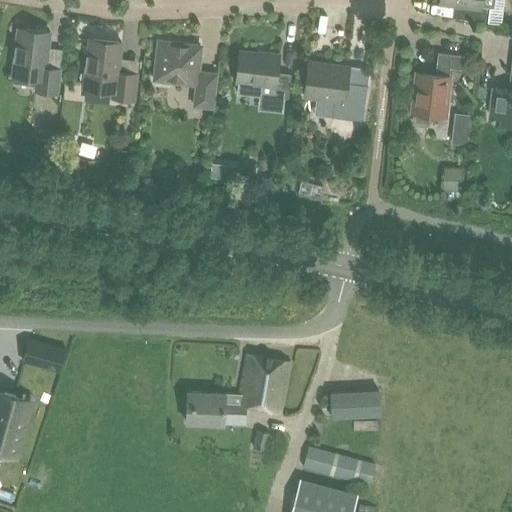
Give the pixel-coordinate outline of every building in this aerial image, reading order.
[(480,0),(438,0),(438,1),(460,4),(458,17),(487,20),(489,7),(480,6),(480,0)] [(11,74),(36,77),(34,90),(56,92),(59,67),(45,66),(49,31),(17,27),(11,74)] [(88,38),(83,87),(86,87),(85,100),(110,103),(110,97),(133,100),(136,75),(117,72),(121,41),(88,38)] [(153,81),(196,86),(194,106),(212,108),(216,74),(198,72),(201,48),(179,46),(180,43),(158,40),(153,81)] [(238,52),(234,83),(260,86),(260,88),(274,90),(273,98),(287,99),(291,75),(276,73),(279,55),(264,53),(264,55),(238,52)] [(429,115),(446,117),(451,68),(463,69),(465,55),(438,52),(435,74),(416,72),(412,113),(415,113),(416,116),(427,117),(429,115)] [(511,60),(508,89),(492,87),(489,115),(499,116),(499,120),(511,121),(511,60)] [(308,63),(306,85),(316,100),(322,96),(334,98),(333,107),(354,109),(358,84),(345,83),(346,71),(334,70),(335,66),(308,63)] [(361,84),(360,102),(374,102),(375,84),(361,84)] [(125,160),(127,150),(113,148),(112,158),(125,160)] [(210,177),(219,178),(221,164),(211,163),(210,177)] [(461,190),(462,167),(444,167),(444,190),(461,190)] [(314,184),(289,179),(286,192),(312,197),(314,184)] [(47,344),(28,338),(22,360),(42,365),(47,344)] [(237,393),(224,392),(223,412),(247,413),(247,406),(280,413),(291,360),(245,351),(237,393)] [(329,391),(331,416),(380,414),(378,388),(329,391)] [(223,412),(224,392),(187,390),(186,421),(223,423),(223,412)] [(24,398),(0,391),(0,451),(15,456),(25,420),(18,418),(24,398)] [(265,449),(269,432),(256,430),(253,446),(265,449)] [(302,467),(369,485),(375,463),(308,444),(302,467)] [(350,511),(356,493),(300,478),(291,511),(350,511)]
